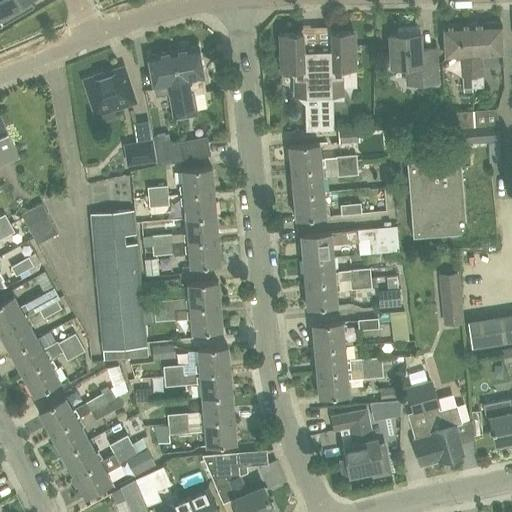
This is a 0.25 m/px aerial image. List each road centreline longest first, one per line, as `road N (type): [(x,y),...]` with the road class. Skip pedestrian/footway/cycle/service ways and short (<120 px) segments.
road 1 (residential): [(321,511),(280,414),(268,344),(235,0)]
road 2 (residential): [(372,511),(511,480)]
